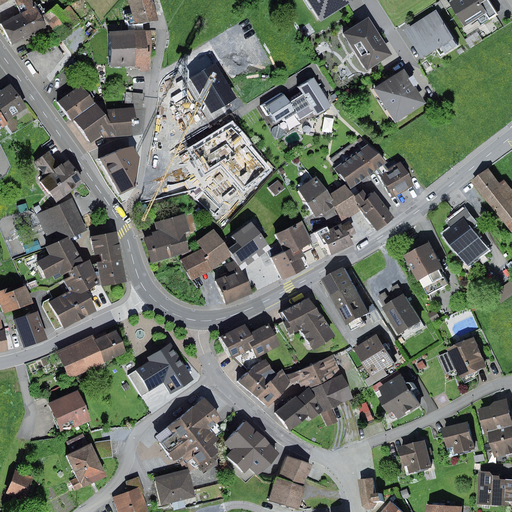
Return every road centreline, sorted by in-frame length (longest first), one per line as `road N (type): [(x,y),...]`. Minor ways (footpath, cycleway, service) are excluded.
road 1 (tertiary): [(511,136),(366,246),(260,304),(199,321)]
road 2 (tertiary): [(0,52),(114,213)]
road 3 (residential): [(215,374),(142,429),(115,487),(84,511)]
road 4 (residential): [(338,466),(364,445),(511,380)]
road 5 (residential): [(0,363),(44,350),(150,296)]
road 6 (residential): [(215,374),(289,442),(338,466)]
road 7 (residential): [(114,213),(139,194),(156,73)]
